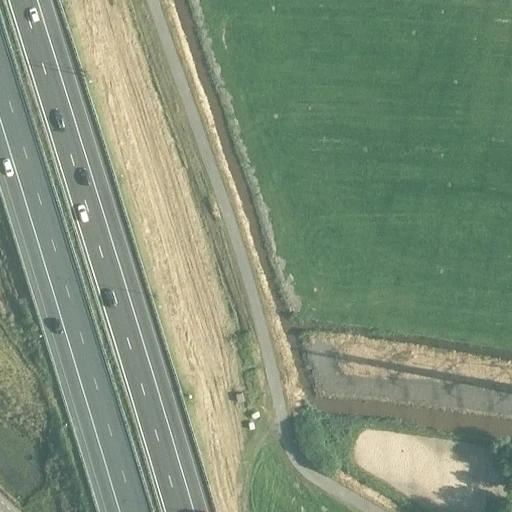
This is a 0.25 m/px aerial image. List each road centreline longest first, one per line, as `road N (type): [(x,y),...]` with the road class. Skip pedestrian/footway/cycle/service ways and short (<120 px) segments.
road 1 (unclassified): [(372,511),(310,474),(288,446),(243,266),(151,0)]
road 2 (motorway): [(185,511),(29,0)]
road 3 (motorway): [(0,99),(125,511)]
road 4 (track): [(239,503),(244,464),(274,387)]
